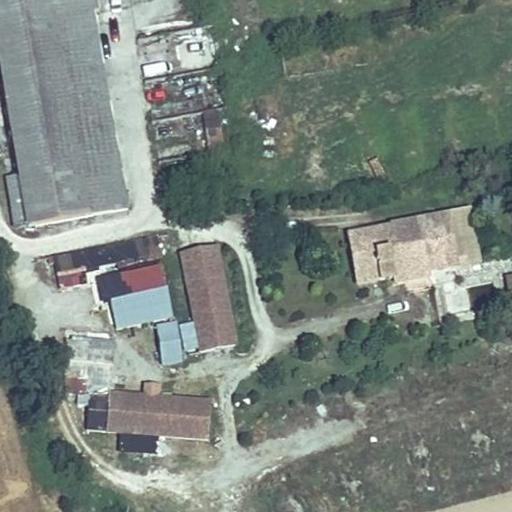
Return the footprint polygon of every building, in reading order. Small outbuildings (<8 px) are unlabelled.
[(0,0),(0,78),(6,111),(100,95),(87,14),(95,13),(92,0),(0,0)] [(207,37),(175,43),(180,69),(212,63),(207,37)] [(120,211),(100,95),(6,111),(17,175),(25,221),(26,225),(120,211)] [(207,150),(223,148),(219,108),(203,110),(207,150)] [(13,223),(25,221),(17,175),(5,176),(13,223)] [(362,289),(399,283),(397,273),(431,268),(433,277),(460,271),(449,216),(403,225),(403,229),(353,237),(362,289)] [(153,238),(52,256),(55,276),(112,266),(117,291),(161,285),(153,238)] [(238,346),(220,247),(186,253),(204,352),(238,346)] [(397,273),(399,283),(399,290),(435,284),(433,277),(431,268),(397,273)] [(162,293),(110,302),(114,326),(167,318),(162,293)] [(173,326),(157,328),(163,365),(179,363),(173,326)] [(87,339),(81,379),(104,383),(105,383),(111,343),(87,339)] [(197,436),(203,399),(105,383),(104,383),(98,419),(197,436)]
